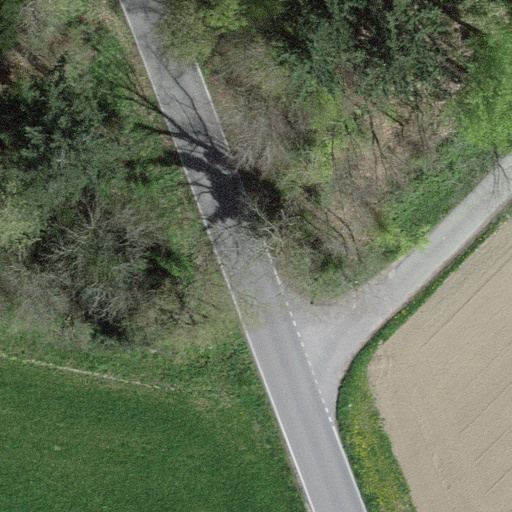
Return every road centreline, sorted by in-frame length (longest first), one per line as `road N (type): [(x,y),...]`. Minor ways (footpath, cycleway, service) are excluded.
road 1 (unclassified): [(126,0),(296,383)]
road 2 (residential): [(296,383),(511,162)]
road 3 (unclassified): [(344,511),(296,383)]
